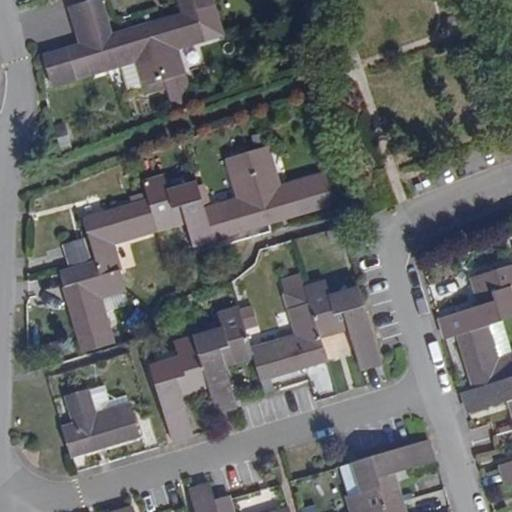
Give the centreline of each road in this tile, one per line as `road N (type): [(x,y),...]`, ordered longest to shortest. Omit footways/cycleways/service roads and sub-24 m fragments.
road 1 (residential): [(418,393),(6,507)]
road 2 (residential): [(511,184),(370,243),(418,393)]
road 3 (residential): [(0,244),(23,107)]
road 4 (residential): [(418,393),(453,511)]
